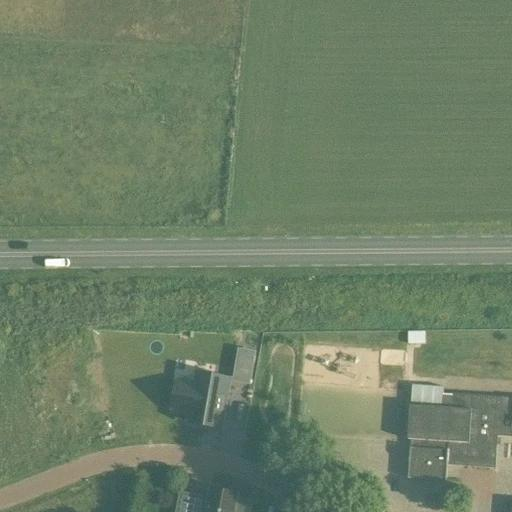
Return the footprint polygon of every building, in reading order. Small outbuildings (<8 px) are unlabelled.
[(249,384),(255,351),(237,347),(231,380),(249,384)] [(218,423),(226,378),(195,372),(194,383),(175,379),(171,405),(189,409),(187,419),(203,422),(203,421),(218,423)] [(442,409),(443,388),(412,386),(410,407),(442,409)] [(511,511),(511,399),(450,395),(449,409),(442,409),(410,407),(409,407),(407,440),(410,440),(408,479),(446,482),(447,466),(495,470),(498,438),(511,438),(511,504),(511,511)] [(236,501),(237,495),(210,490),(208,500),(194,497),(191,511),(248,511),(250,503),(236,501)] [(342,499),(363,511),(383,511),(347,491),(342,499)]
